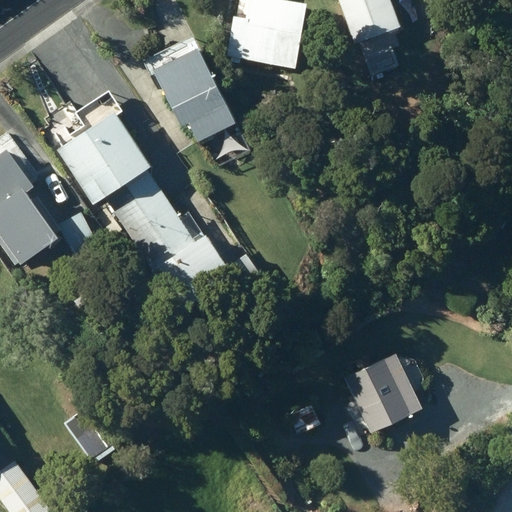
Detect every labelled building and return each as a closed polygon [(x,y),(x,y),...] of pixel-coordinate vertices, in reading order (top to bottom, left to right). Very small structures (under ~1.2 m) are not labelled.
[(234,52),(304,65),(316,2),(306,0),(258,0),(255,16),(241,14),(234,52)] [(346,0),(363,41),(408,24),(398,0),(346,0)] [(246,118),(210,45),(164,68),(191,122),(199,119),(208,137),(246,118)] [(154,168),(161,163),(126,109),(68,147),(93,185),(108,176),(116,188),(109,193),(130,226),(173,198),(154,168)] [(0,224),(0,233),(20,262),(29,256),(33,261),(71,234),(87,266),(109,255),(87,210),(63,222),(37,186),(42,183),(16,147),(0,157),(0,215),(4,222),(0,224)] [(173,198),(130,226),(158,269),(166,264),(193,306),(246,272),(253,284),(268,274),(254,252),(239,262),(219,232),(211,237),(194,211),(185,217),(173,198)] [(347,391),(335,397),(342,412),(354,407),(366,431),(412,408),(386,354),(340,377),(347,391)] [(305,405),(283,415),(292,434),(313,424),(305,405)] [(91,407),(69,422),(83,442),(105,426),(91,407)] [(0,474),(0,488),(16,511),(49,511),(57,507),(22,458),(0,474)]
